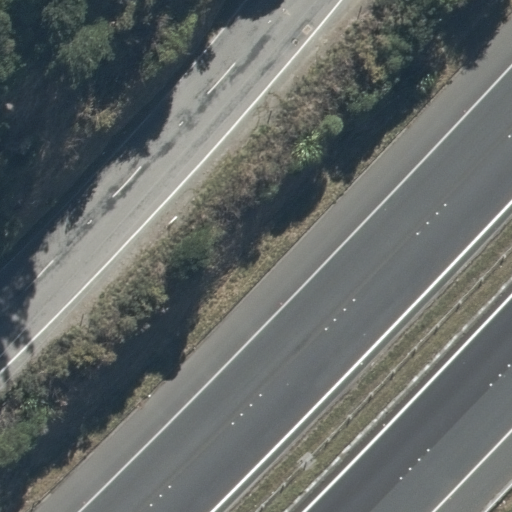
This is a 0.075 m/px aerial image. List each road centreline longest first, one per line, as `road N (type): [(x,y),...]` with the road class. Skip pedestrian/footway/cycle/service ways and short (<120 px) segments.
road 1 (trunk): [(146,511),(511,129)]
road 2 (unclassified): [(0,314),(279,0)]
road 3 (trunk): [(511,368),(370,511)]
